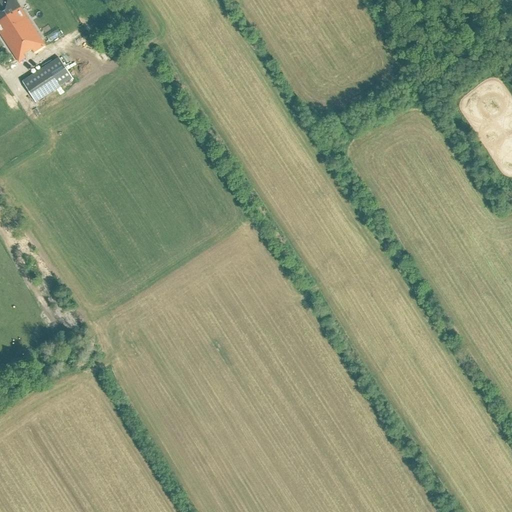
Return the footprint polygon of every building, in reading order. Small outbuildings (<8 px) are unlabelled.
[(45,45),(15,0),(0,0),(0,33),(19,62),(26,58),(24,55),(32,50),(33,53),(45,45)] [(83,36),(88,41),(94,35),(88,30),(83,36)] [(35,102),(72,78),(59,58),(22,82),(35,102)] [(85,151),(91,133),(84,130),(85,126),(68,120),(60,143),(85,151)] [(38,172),(42,177),(54,169),(50,164),(38,172)] [(51,190),(62,180),(56,174),(45,183),(51,190)]
